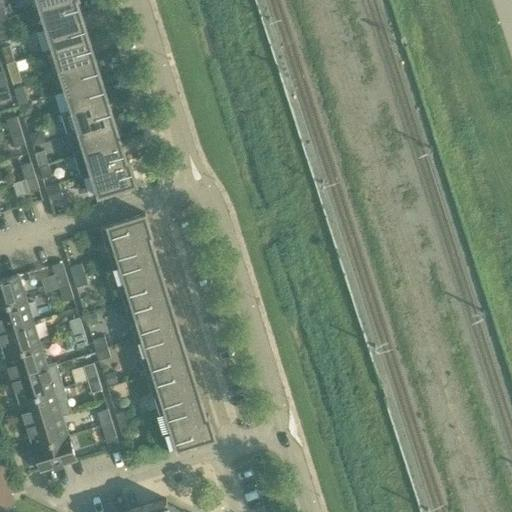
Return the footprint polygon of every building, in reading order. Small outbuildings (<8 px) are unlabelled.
[(82,16),(76,0),(62,0),(40,7),(47,28),(82,16)] [(88,37),(82,16),(47,28),(53,48),(88,37)] [(95,58),(88,37),(53,48),(60,69),(95,58)] [(6,63),(15,60),(10,45),(1,48),(6,63)] [(101,78),(95,58),(60,69),(66,89),(101,78)] [(15,60),(6,63),(11,79),(20,76),(15,60)] [(108,99),(101,78),(66,89),(72,110),(108,99)] [(11,97),(7,84),(0,85),(0,99),(0,101),(11,97)] [(23,84),(14,87),(18,100),(27,98),(23,84)] [(67,134),(79,131),(114,120),(108,99),(72,110),(61,113),(67,134)] [(30,101),(20,105),(23,114),(30,112),(32,107),(30,101)] [(11,133),(21,130),(17,116),(6,119),(11,133)] [(114,120),(79,131),(85,151),(120,140),(114,120)] [(21,130),(11,133),(15,147),(25,143),(21,130)] [(32,146),(45,142),(41,130),(28,134),(32,146)] [(85,151),(85,152),(74,155),(80,176),(92,172),(127,161),(127,160),(120,140),(85,151)] [(44,150),(35,153),(39,166),(48,163),(44,150)] [(92,172),(98,194),(136,182),(129,159),(127,160),(127,161),(92,172)] [(25,179),(35,175),(31,162),(21,165),(25,179)] [(40,166),(44,178),(53,175),(49,163),(40,166)] [(40,189),(35,175),(25,179),(29,192),(40,189)] [(64,199),(58,183),(46,187),(51,203),(64,199)] [(112,265),(155,251),(150,234),(152,234),(145,213),(100,227),(112,265)] [(155,251),(112,265),(123,301),(166,288),(155,251)] [(73,277),(85,273),(82,263),(70,267),(73,277)] [(59,287),(69,284),(65,271),(55,274),(59,287)] [(88,283),(85,273),(73,277),(76,287),(88,283)] [(16,275),(0,279),(0,306),(26,298),(25,297),(18,276),(19,276),(18,274),(16,275)] [(74,298),(69,284),(59,287),(63,301),(74,298)] [(178,325),(166,288),(123,301),(135,338),(178,325)] [(26,298),(0,306),(0,331),(33,321),(32,320),(26,299),(26,298)] [(95,312),(87,315),(90,325),(99,323),(95,312)] [(73,333),(84,330),(79,316),(69,320),(73,333)] [(33,321),(0,331),(0,334),(6,353),(5,353),(6,354),(40,344),(40,343),(39,343),(33,322),(33,321)] [(189,362),(178,325),(135,338),(146,375),(189,362)] [(88,344),(84,330),(73,333),(77,347),(88,344)] [(96,350),(108,347),(105,336),(93,340),(96,350)] [(40,344),(6,354),(6,356),(7,356),(13,376),(12,376),(13,377),(47,367),(46,366),(40,345),(40,344)] [(111,356),(108,347),(96,350),(99,360),(111,356)] [(87,379),(98,376),(94,362),(83,366),(87,379)] [(189,362),(146,375),(158,412),(201,398),(189,362)] [(55,363),(46,366),(47,367),(13,377),(13,379),(19,399),(19,401),(63,387),(62,386),(55,363)] [(109,385),(118,382),(115,371),(106,373),(109,385)] [(98,376),(87,379),(91,393),(102,389),(98,376)] [(63,387),(19,401),(19,402),(20,402),(26,422),(26,423),(61,413),(61,414),(70,411),(63,388),(63,387)] [(201,398),(158,412),(169,450),(215,436),(208,415),(206,415),(201,398)] [(101,425),(112,422),(108,408),(97,412),(101,425)] [(119,424),(131,420),(127,410),(116,414),(119,424)] [(68,434),(61,414),(61,413),(26,423),(27,425),(33,445),(33,446),(68,436),(68,434)] [(131,420),(119,424),(122,434),(134,430),(131,420)] [(112,422),(101,425),(106,439),(116,435),(112,422)] [(69,437),(68,436),(33,446),(34,448),(40,468),(41,471),(43,470),(73,460),(74,461),(76,460),(75,457),(68,437),(69,437)] [(185,511),(183,510),(182,511),(165,502),(167,501),(166,498),(163,499),(163,500),(123,511),(185,511)]
